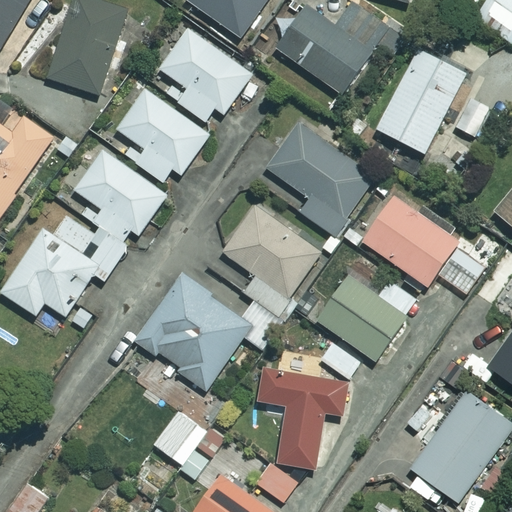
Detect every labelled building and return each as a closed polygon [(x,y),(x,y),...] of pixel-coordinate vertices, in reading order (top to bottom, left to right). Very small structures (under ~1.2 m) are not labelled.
[(0,0),(0,49),(5,52),(36,0),(0,0)] [(134,13),(96,0),(82,0),(54,80),(105,97),(134,13)] [(394,0),(430,12),(434,0),(394,0)] [(511,0),(498,0),(483,21),(511,41),(511,0)] [(284,51),(351,99),(388,47),(399,54),(410,39),(361,4),(342,30),(314,10),(284,51)] [(260,77),(195,32),(168,72),(181,81),(171,95),(214,124),(223,110),(233,116),(260,77)] [(474,77),(427,52),(385,132),(433,157),(474,77)] [(218,138),(152,92),(125,132),(141,143),(131,156),(171,184),(182,169),(192,176),(218,138)] [(498,112),(478,100),(462,128),(481,140),(498,112)] [(21,135),(0,120),(0,228),(61,139),(32,119),(21,135)] [(382,179),(305,125),(274,170),(317,200),(308,213),(341,236),(382,179)] [(113,282),(136,247),(131,244),(139,232),(147,238),(175,198),(110,152),(82,192),(97,203),(88,216),(108,230),(103,237),(74,218),(61,237),(51,230),(9,295),(45,319),(53,306),(73,319),(102,275),(113,282)] [(414,274),(409,280),(425,291),(429,284),(437,289),(445,278),(472,296),(490,270),(463,251),(468,244),(403,199),(372,245),(414,274)] [(511,202),(502,214),(511,222),(511,202)] [(262,302),(288,320),(301,301),(298,299),(329,255),(320,249),(332,234),(316,223),(304,239),(262,209),(230,254),(263,278),(251,294),(262,302)] [(511,285),(511,260),(498,278),(510,288),(511,285)] [(288,320),(262,302),(249,320),(190,278),(144,343),(164,358),(155,371),(177,386),(186,373),(214,393),(253,338),(267,349),(288,320)] [(414,319),(426,303),(395,281),(383,297),(358,279),(326,322),(385,365),(417,322),(414,319)] [(355,381),(367,364),(339,344),(342,340),(328,330),(318,343),(333,354),(327,362),(355,381)] [(511,343),(494,372),(511,383),(511,343)] [(322,474),(330,414),(348,416),(352,385),(269,374),(265,405),(294,409),(286,469),(322,474)] [(511,423),(454,383),(435,409),(448,419),(441,428),(447,432),(419,471),(466,504),(511,439),(511,423)] [(188,468),(210,441),(201,434),(206,429),(188,414),(161,445),(188,468)] [(306,483),(277,464),(263,486),(292,505),(306,483)] [(281,511),(230,477),(206,511),(281,511)] [(47,511),(56,500),(34,484),(15,511),(47,511)]
